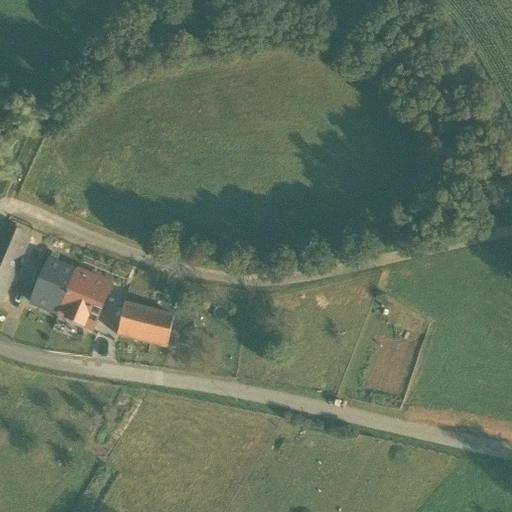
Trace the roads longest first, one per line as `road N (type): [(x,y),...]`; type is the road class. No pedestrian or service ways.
road 1 (track): [(511,228),(308,280),(245,282),(136,259),(0,211)]
road 2 (unclassified): [(0,349),(511,452)]
